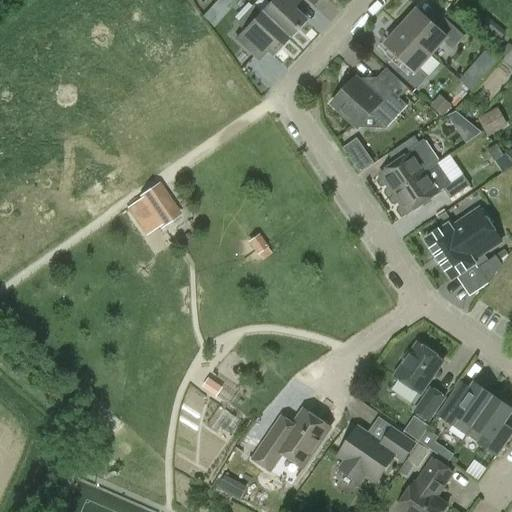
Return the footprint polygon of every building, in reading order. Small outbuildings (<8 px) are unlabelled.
[(217,0),(203,16),(214,25),(235,1),(233,0),(217,0)] [(259,13),(287,39),(303,21),(286,5),(291,0),(266,0),(269,3),(259,13)] [(418,11),(401,29),(431,56),(443,43),(452,51),(464,38),(446,21),(438,30),(418,11)] [(287,39),(259,13),(235,40),(253,57),(262,48),(271,56),(287,39)] [(431,56),(401,29),(384,47),(405,66),(397,75),(415,92),(428,78),(419,70),(431,56)] [(486,50),(460,79),(471,90),(497,61),(486,50)] [(511,70),(511,50),(502,62),(511,70)] [(386,129),(407,106),(377,79),(367,89),(355,78),(331,105),(357,129),(370,115),(386,129)] [(444,116),(452,104),(441,96),(433,108),(444,116)] [(465,144),(478,136),(462,108),(449,116),(465,144)] [(488,137),(508,126),(499,109),(478,120),(488,137)] [(127,166),(151,148),(142,136),(118,155),(127,166)] [(361,172),(375,162),(357,137),(343,147),(361,172)] [(380,175),(394,195),(425,173),(412,154),(421,148),(414,137),(394,151),(401,161),(380,175)] [(425,173),(394,195),(407,215),(438,193),(443,190),(450,200),(470,186),(463,176),(450,185),(437,165),(425,174),(425,173)] [(448,225),(425,241),(452,281),(475,265),(473,262),(491,250),(491,249),(470,217),(469,216),(451,229),(448,225)] [(135,230),(124,238),(139,261),(151,252),(135,230)] [(418,344),(395,377),(420,394),(443,361),(418,344)] [(471,428),(494,398),(474,384),(466,394),(456,387),(437,416),(453,427),(458,419),(471,428)] [(428,424),(446,399),(430,388),(412,413),(428,424)] [(511,410),(494,398),(471,428),(483,436),(478,444),(496,457),(510,437),(500,430),(511,413),(511,410)] [(230,437),(241,420),(221,406),(209,422),(230,437)] [(303,411),(281,445),(268,436),(251,461),(271,475),(283,456),(302,469),(329,429),(303,411)] [(432,448),(440,434),(413,417),(405,431),(432,448)] [(382,446),(358,430),(338,457),(345,462),(340,470),(359,483),(365,475),(376,483),(394,456),(402,462),(413,446),(392,431),(382,446)] [(436,498),(453,473),(433,460),(416,485),(414,484),(396,510),(399,511),(443,511),(448,506),(436,498)] [(218,489),(240,500),(245,489),(223,479),(218,489)]
